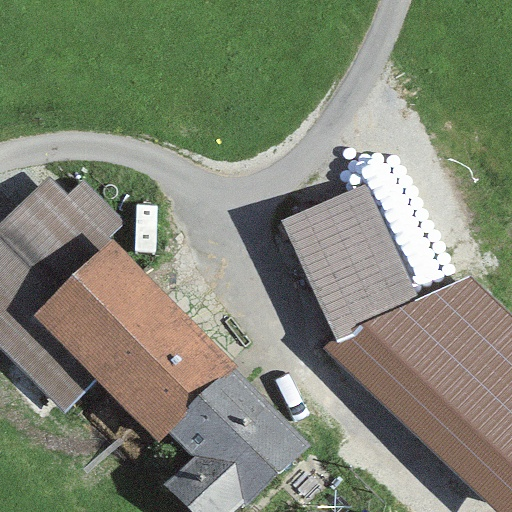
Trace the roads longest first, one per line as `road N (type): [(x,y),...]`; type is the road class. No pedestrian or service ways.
road 1 (unclassified): [(0,148),(62,136),(241,196),(293,172),(376,50),(395,0)]
road 2 (track): [(198,187),(321,398),(443,511)]
